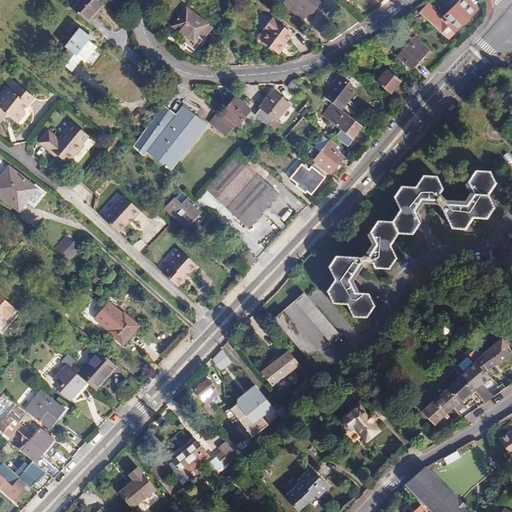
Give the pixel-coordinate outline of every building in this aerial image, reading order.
[(115,12),(101,0),(90,0),(79,13),(98,29),(115,12)] [(326,4),(320,0),(294,0),(290,5),(308,20),(316,11),(318,13),(326,4)] [(425,18),(453,43),(481,14),(467,1),(447,23),(432,10),(425,18)] [(215,28),(195,12),(181,28),(201,44),(215,28)] [(260,39),(285,53),(299,29),(274,15),(260,39)] [(82,33),(85,30),(75,22),(60,39),(64,43),(55,54),(67,64),(76,54),(78,56),(91,40),(82,33)] [(433,61),(438,56),(421,41),(405,61),(419,72),(431,58),(433,61)] [(404,83),(391,72),(381,84),(394,95),(404,83)] [(359,86),(344,73),(328,92),(340,103),(345,107),(350,101),(349,98),(359,86)] [(10,89),(0,100),(4,103),(0,107),(0,119),(1,121),(7,113),(11,116),(12,114),(22,122),(29,115),(28,112),(32,108),(31,105),(37,99),(21,86),(15,93),(10,89)] [(277,122),(278,123),(293,106),(276,92),(261,109),(264,111),(277,122)] [(189,106),(201,115),(207,109),(193,101),(189,106)] [(253,112),(240,101),(228,114),(229,115),(242,126),(253,112)] [(338,116),(337,115),(334,118),(359,139),(369,127),(345,107),(340,103),(335,108),(341,113),(338,116)] [(150,125),(155,129),(173,110),(168,105),(150,125)] [(145,156),(151,149),(154,152),(174,170),(211,127),(188,107),(180,116),(173,110),(155,129),(150,125),(132,145),(145,156)] [(215,123),(221,128),(226,123),(224,121),(229,115),(228,114),(224,111),(215,123)] [(264,111),(259,117),(271,128),(272,127),(277,122),(264,111)] [(11,116),(7,113),(1,121),(5,124),(11,116)] [(226,123),(221,128),(233,138),(242,126),(229,115),(224,121),(226,123)] [(43,145),(57,158),(60,154),(66,159),(73,165),(88,147),(86,145),(93,138),(75,124),(61,140),(53,133),(43,145)] [(338,150),(340,148),(334,143),(318,161),(335,175),(349,159),(338,150)] [(145,156),(148,158),(154,152),(151,149),(145,156)] [(66,159),(60,154),(57,158),(62,163),(66,159)] [(282,193),(240,156),(210,189),(252,225),(282,193)] [(38,189),(11,167),(0,181),(0,195),(21,212),(38,189)] [(315,194),(328,179),(315,167),(299,186),(309,194),(312,192),(315,194)] [(466,179),(473,192),(486,192),(493,182),(487,169),(474,168),(466,179)] [(43,188),(31,203),(36,207),(48,192),(43,188)] [(473,192),(464,204),(470,215),(484,217),(492,206),(485,193),(486,192),(473,192)] [(167,208),(187,226),(204,208),(198,202),(190,196),(183,204),(176,198),(167,208)] [(131,224),(129,222),(134,216),(138,220),(145,212),(127,197),(108,219),(123,233),(131,224)] [(470,215),(464,204),(450,203),(443,213),(448,226),(462,227),(470,215)] [(398,208),(391,219),(397,232),(411,233),(419,221),(412,209),(398,208)] [(134,216),(129,222),(131,224),(133,226),(138,220),(134,216)] [(369,231),(375,242),(389,243),(397,232),(391,219),(378,219),(369,231)] [(56,247),(70,261),(82,249),(69,235),(56,247)] [(389,243),(375,242),(367,255),(373,266),(388,267),(395,256),(389,243)] [(167,272),(183,286),(201,264),(184,249),(173,261),(175,263),(167,272)] [(327,265),(334,278),(347,278),(354,267),(348,253),(335,253),(327,265)] [(262,259),(257,255),(249,264),(254,268),(262,259)] [(347,278),(334,278),(326,289),(332,301),(346,302),(353,290),(347,278)] [(353,290),(346,302),(352,315),(366,315),(373,304),(367,291),(353,290)] [(303,291),(274,317),(309,358),(339,331),(303,291)] [(9,317),(13,321),(22,311),(3,294),(0,298),(0,326),(0,327),(9,317)] [(140,326),(109,300),(94,318),(123,344),(140,326)] [(472,391),(483,404),(493,397),(481,383),(485,380),(482,377),(487,373),(494,367),(499,372),(502,370),(501,368),(506,363),(503,360),(511,352),(500,339),(488,349),(473,362),(474,364),(459,377),(472,391)] [(453,348),(442,358),(447,364),(458,353),(453,348)] [(212,359),(222,371),(233,362),(224,350),(212,359)] [(302,365),(288,350),(261,370),(272,384),(297,364),(299,366),(302,365)] [(86,376),(101,390),(120,368),(105,355),(86,376)] [(59,382),(79,400),(93,384),(76,369),(74,367),(59,382)] [(441,382),(446,387),(458,376),(454,371),(441,382)] [(472,391),(459,377),(458,376),(446,387),(459,402),(472,391)] [(216,388),(208,378),(195,388),(201,396),(212,388),(214,390),(216,388)] [(264,416),(276,409),(260,384),(235,400),(238,404),(232,408),(252,438),(271,426),(264,416)] [(446,387),(421,410),(435,424),(444,416),(446,418),(449,415),(447,413),(454,407),(459,402),(446,387)] [(73,412),(46,390),(29,410),(31,411),(43,421),(54,430),(63,420),(64,421),(73,412)] [(24,418),(35,429),(43,421),(31,411),(24,418)] [(0,424),(0,427),(38,461),(52,446),(53,447),(59,441),(45,428),(40,434),(37,432),(33,436),(20,424),(21,422),(10,413),(0,424)] [(356,413),(340,428),(348,437),(353,432),(366,446),(377,436),(369,427),(370,426),(371,425),(371,424),(371,423),(370,422),(370,421),(369,421),(368,421),(367,421),(366,421),(365,422),(364,422),(356,413)] [(511,430),(498,440),(510,457),(511,455),(511,430)] [(239,450),(229,438),(219,446),(222,451),(208,462),(215,470),(239,450)] [(169,455),(150,470),(159,481),(173,470),(179,477),(184,473),(185,474),(193,467),(204,479),(211,473),(205,466),(204,467),(199,462),(208,455),(196,440),(173,459),(169,455)] [(449,465),(463,457),(459,451),(445,458),(449,465)] [(47,472),(34,462),(22,477),(5,463),(0,469),(0,487),(17,501),(30,485),(34,488),(47,472)] [(46,470),(56,475),(60,468),(50,463),(46,470)] [(156,490),(138,468),(129,475),(132,479),(134,481),(127,487),(119,494),(132,510),(156,490)] [(296,488),(286,495),(299,511),(309,504),(317,496),(319,498),(330,488),(310,469),(300,480),(301,481),(296,488)] [(425,469),(404,487),(431,511),(459,511),(465,506),(425,469)]
